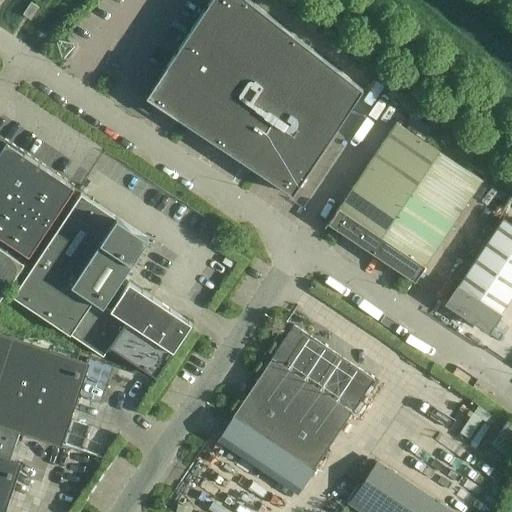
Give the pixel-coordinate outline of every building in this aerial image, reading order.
[(153,102),(292,195),(362,90),(248,0),(210,0),(152,88),(153,102)] [(39,8),(31,2),(22,15),(25,16),(30,19),(30,20),(39,8)] [(409,194),(439,151),(396,122),(367,166),(409,194)] [(74,189),(6,143),(0,152),(0,237),(28,257),(74,189)] [(409,194),(453,224),(482,180),(439,151),(409,194)] [(367,166),(353,187),(395,215),(409,194),(367,166)] [(395,215),(353,187),(328,224),(371,252),(395,215)] [(81,193),(12,296),(103,356),(110,346),(156,376),(191,324),(191,323),(128,281),(123,289),(117,285),(148,238),(81,193)] [(439,244),(453,224),(409,194),(395,215),(439,244)] [(414,281),(439,244),(395,215),(371,252),(414,281)] [(488,330),(511,294),(511,224),(503,219),(447,303),(488,330)] [(0,299),(24,263),(0,247),(0,299)] [(293,325),(272,357),(353,411),(374,378),(342,357),(293,325)] [(0,424),(20,431),(61,445),(89,362),(0,331),(0,424)] [(353,411),(272,357),(232,418),(312,472),(353,411)] [(10,459),(20,431),(0,424),(0,511),(3,511),(20,463),(10,459)]
